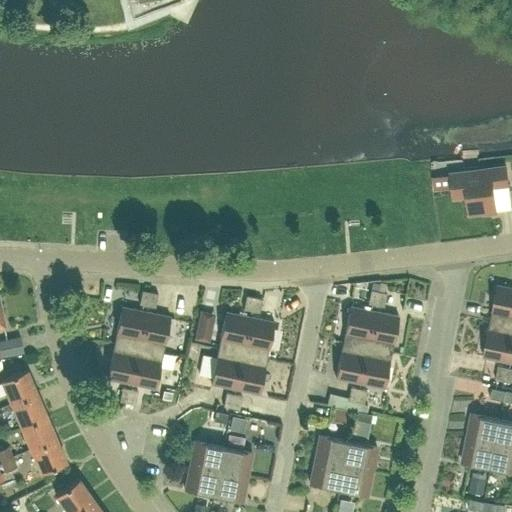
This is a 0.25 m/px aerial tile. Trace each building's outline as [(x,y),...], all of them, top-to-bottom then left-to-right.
[(508,184),(506,167),(449,174),(452,196),(466,195),(468,214),(496,210),(495,209),(510,208),(507,185),(508,184)] [(489,320),(511,324),(511,286),(497,284),(489,320)] [(385,293),(371,290),(368,303),(382,306),(385,293)] [(157,293),(142,291),(140,304),(154,306),(157,293)] [(261,298),(245,295),(243,309),(258,312),(261,298)] [(342,341),(366,346),(373,310),(349,305),(342,341)] [(113,341),(137,346),(144,310),(120,306),(113,341)] [(144,310),(137,346),(161,351),(169,315),(144,310)] [(373,310),(366,346),(390,351),(397,315),(373,310)] [(217,347),(241,352),(248,316),(224,311),(217,347)] [(248,316),(241,352),(265,357),(273,321),(248,316)] [(506,360),(511,331),(511,324),(489,320),(482,355),(506,360)] [(0,357),(23,353),(20,337),(0,340),(0,357)] [(130,382),(137,346),(113,341),(105,377),(130,382)] [(358,382),(366,346),(342,341),(334,377),(358,382)] [(161,351),(137,346),(130,382),(154,387),(161,351)] [(390,351),(366,346),(358,382),(382,387),(390,351)] [(234,387),(241,352),(217,347),(209,382),(234,387)] [(265,357),(241,352),(234,387),(258,392),(265,357)] [(511,371),(511,367),(498,365),(496,378),(510,381),(511,371)] [(0,380),(9,402),(35,391),(25,368),(0,378),(0,380)] [(136,389),(108,384),(105,401),(117,403),(118,400),(134,403),(136,389)] [(365,389),(350,386),(348,400),(362,403),(365,389)] [(511,390),(492,387),(490,397),(511,401),(511,390)] [(45,414),(35,391),(9,402),(19,425),(45,414)] [(241,395),(225,392),(222,405),(238,408),(241,395)] [(226,413),(215,411),(213,419),(224,421),(226,413)] [(371,413),(357,411),(356,418),(370,421),(371,413)] [(466,436),(495,442),(500,418),(471,412),(466,436)] [(55,437),(45,414),(19,425),(29,448),(55,437)] [(511,420),(500,418),(495,442),(511,445),(511,420)] [(313,458),(342,464),(347,440),(318,434),(313,458)] [(490,466),(495,442),(466,436),(461,460),(490,466)] [(65,460),(55,437),(29,448),(39,471),(65,460)] [(188,464),(217,470),(221,446),(193,440),(188,464)] [(347,440),(342,464),(370,470),(375,445),(347,440)] [(511,445),(495,442),(490,466),(511,470),(511,445)] [(0,460),(12,456),(8,445),(0,448),(0,460)] [(221,446),(217,470),(245,476),(250,452),(221,446)] [(12,456),(0,460),(0,463),(0,465),(0,464),(0,474),(4,473),(3,471),(16,466),(12,456)] [(337,488),(342,464),(313,458),(308,482),(337,488)] [(212,494),(217,470),(188,464),(183,488),(212,494)] [(370,470),(342,464),(337,488),(366,494),(370,470)] [(245,476),(217,470),(212,494),(241,500),(245,476)] [(66,511),(70,511),(91,497),(77,477),(53,493),(66,511)] [(102,511),(91,497),(70,511),(102,511)] [(497,503),(470,498),(468,507),(496,511),(497,503)] [(210,505),(195,502),(193,511),(220,511),(209,510),(210,505)]
